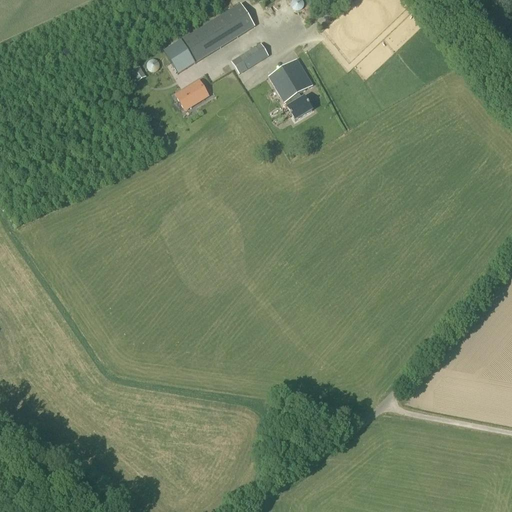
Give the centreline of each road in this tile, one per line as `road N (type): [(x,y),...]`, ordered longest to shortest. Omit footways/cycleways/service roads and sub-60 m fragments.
road 1 (unclassified): [(250,511),(384,407),(511,251)]
road 2 (unclassified): [(511,100),(426,0)]
